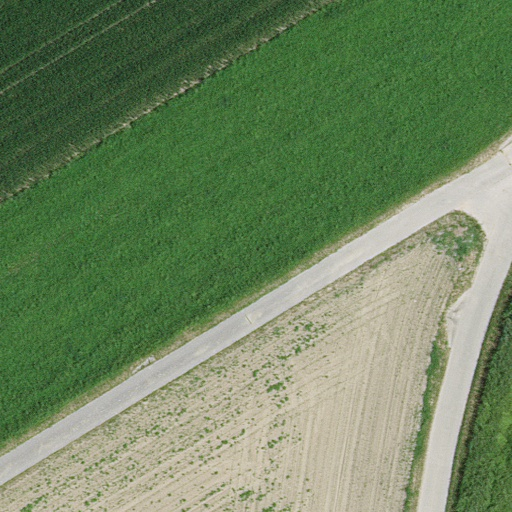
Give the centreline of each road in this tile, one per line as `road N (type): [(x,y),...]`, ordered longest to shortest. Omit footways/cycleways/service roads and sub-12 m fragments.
road 1 (track): [(511,159),(0,474)]
road 2 (unclassified): [(431,511),(447,396),(511,225)]
